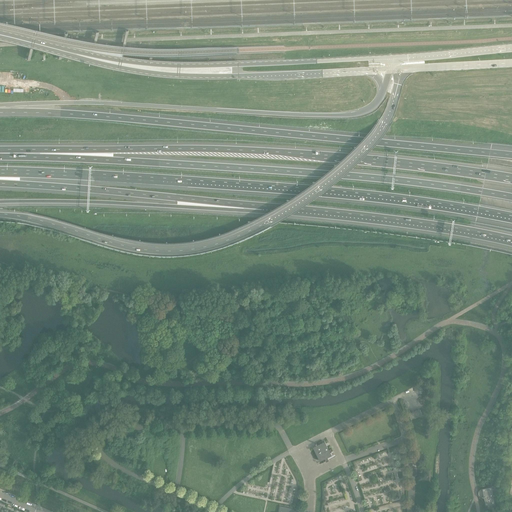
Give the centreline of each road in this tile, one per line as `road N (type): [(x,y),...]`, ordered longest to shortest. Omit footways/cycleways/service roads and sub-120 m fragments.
road 1 (motorway): [(0,175),(265,186),(511,218)]
road 2 (motorway): [(511,196),(369,175),(0,154)]
road 3 (motorway): [(511,155),(0,111)]
road 4 (motorway): [(511,178),(283,151),(0,147)]
road 5 (secondary): [(0,215),(145,248),(215,243),(264,222),(345,166),(375,136),(398,84)]
road 6 (secondary): [(383,90),(376,104),(351,114),(99,102),(0,108)]
road 7 (tertiary): [(392,59),(98,59)]
road 8 (motorway): [(0,182),(267,206)]
road 9 (motorway): [(0,202),(267,206)]
road 10 (tertiary): [(98,59),(195,76),(362,71)]
road 11 (motorway): [(267,206),(511,239)]
road 12 (secondary): [(511,48),(392,59)]
